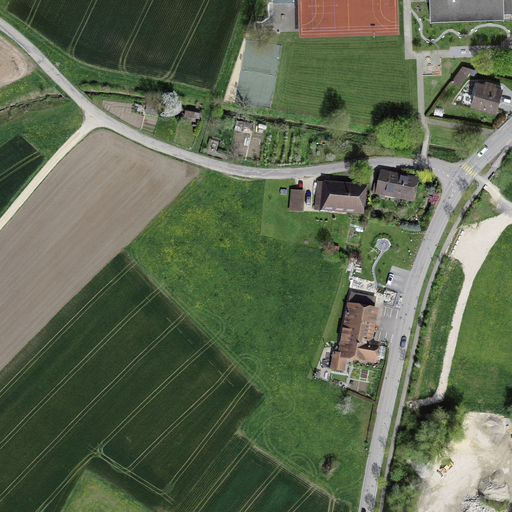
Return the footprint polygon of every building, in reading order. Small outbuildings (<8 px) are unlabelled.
[(399,0),(298,0),(300,41),(401,37),(399,0)] [(511,0),(429,0),(430,21),(511,18),(511,0)] [(500,90),(478,84),(471,107),(494,114),(500,90)] [(415,183),(380,175),(376,191),(411,199),(415,183)] [(361,192),(320,187),(318,206),(359,210),(361,192)] [(303,204),(293,203),(292,210),(302,211),(303,204)] [(374,301),(350,298),(340,365),(364,368),(374,301)]
